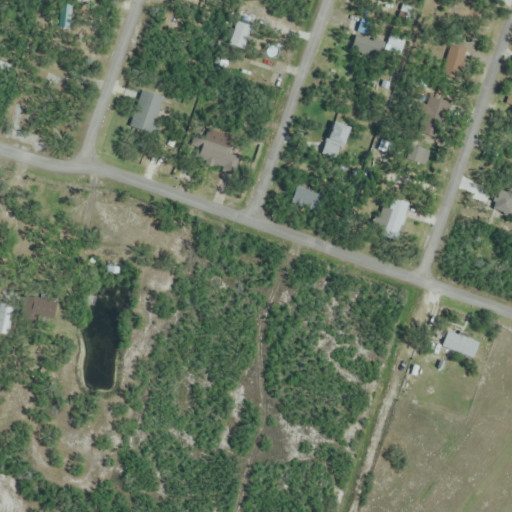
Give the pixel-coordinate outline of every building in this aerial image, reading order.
[(372,27),(356,27),(356,59),(372,59),(372,27)] [(467,53),(452,44),(444,59),(458,67),(467,53)] [(272,73),(265,70),(269,60),(258,56),(254,66),(232,57),(226,71),(266,87),(272,73)] [(151,136),(163,99),(141,91),(129,129),(151,136)] [(414,123),(434,123),(434,106),(414,106),(414,123)] [(343,149),(351,129),(332,122),(324,141),(343,149)] [(196,160),(229,174),(236,158),(227,155),(234,139),(209,129),(196,160)] [(400,172),(416,178),(426,150),(409,145),(400,172)] [(511,146),(509,146),(502,170),(511,172),(511,146)] [(313,215),(321,198),(297,187),(289,204),(313,215)] [(380,206),(373,225),(399,234),(410,205),(393,199),(389,209),(380,206)] [(54,319),(56,301),(23,297),(21,315),(54,319)] [(0,334),(10,336),(14,305),(0,303),(0,334)] [(472,360),(479,344),(449,330),(442,346),(472,360)]
